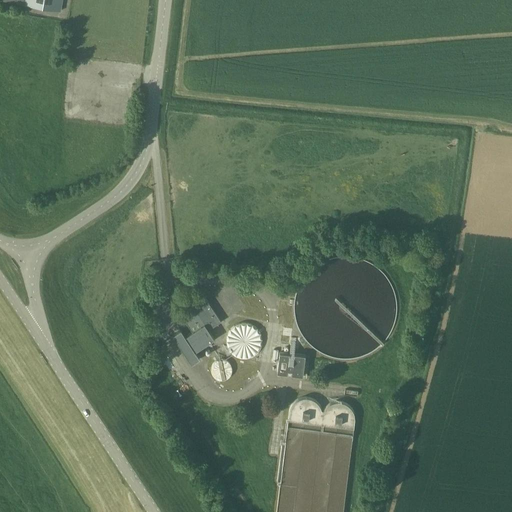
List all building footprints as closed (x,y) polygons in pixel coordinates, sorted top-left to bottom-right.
[(25,0),(25,5),(50,9),(60,11),(62,0),(25,0)] [(155,301),(156,289),(150,288),(148,300),(155,301)] [(192,305),(192,306),(194,309),(182,317),(192,331),(185,336),(180,329),(172,335),(191,363),(199,358),(195,351),(214,338),(208,329),(221,321),(205,297),(199,301),(198,301),(198,300),(197,300),(196,300),(195,300),(194,300),(193,300),(192,301),(192,302),(191,303),(191,304),(191,305),(192,305)] [(302,375),(305,355),(279,352),(277,372),(302,375)] [(212,379),(229,378),(228,360),(211,362),(212,379)]
